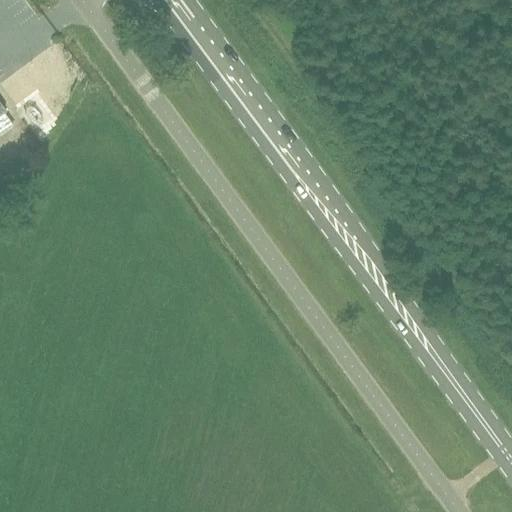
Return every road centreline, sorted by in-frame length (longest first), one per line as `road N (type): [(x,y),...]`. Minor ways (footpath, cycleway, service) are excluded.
road 1 (unclassified): [(459,511),(83,0)]
road 2 (primary): [(511,462),(174,0)]
